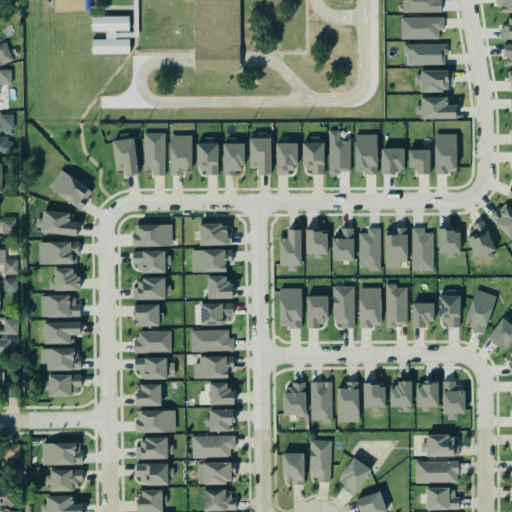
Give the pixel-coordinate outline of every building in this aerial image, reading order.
[(237,0),(238,70),(193,72),(192,0),(237,0)] [(440,12),(439,0),(402,0),(403,12),(440,12)] [(511,12),(511,0),(497,0),(497,12),(511,12)] [(129,15),(91,16),(92,31),(106,30),(106,39),(92,39),(92,54),(129,53),(129,38),(115,38),(115,30),(129,30),(129,15)] [(511,16),(508,17),(508,26),(502,25),(502,38),(511,38),(511,16)] [(444,17),(400,17),(400,38),(438,39),(438,30),(444,30),(444,17)] [(13,60),(6,41),(1,43),(0,41),(0,64),(0,65),(13,60)] [(405,65),(446,64),(445,43),(405,44),(405,65)] [(511,65),(511,43),(503,44),(504,66),(511,65)] [(11,69),(0,68),(0,83),(12,84),(11,69)] [(421,91),(448,91),(448,71),(415,71),(415,84),(421,84),(421,91)] [(421,96),(421,104),(416,104),(415,117),(456,118),(456,105),(447,104),(447,97),(421,96)] [(0,153),(10,153),(10,135),(0,135),(0,129),(13,129),(13,113),(0,113),(0,153)] [(350,138),(339,138),(339,130),(329,130),(329,172),(350,172),(350,138)] [(115,170),(124,169),(125,176),(137,174),(133,133),(120,134),(121,139),(112,140),(115,170)] [(165,173),(165,133),(144,133),(144,173),(165,173)] [(271,133),(257,133),(257,137),(249,138),(249,168),(257,168),(258,174),(271,174),(271,133)] [(434,133),(434,173),(457,172),(456,133),(434,133)] [(355,134),(355,173),(377,173),(377,134),(355,134)] [(191,135),(169,135),(170,175),(183,175),(183,169),(192,169),(191,135)] [(276,175),(291,174),(291,165),(298,165),(298,142),(288,142),(288,137),(276,137),(276,175)] [(302,142),(302,168),(311,168),(311,174),(323,174),(324,139),(310,138),(310,142),(302,142)] [(218,142),(196,143),(197,168),(205,168),(205,175),(218,174),(218,142)] [(223,143),(223,175),(236,174),(236,168),(245,168),(245,143),(223,143)] [(404,148),(381,148),(381,172),(403,172),(404,148)] [(430,149),(408,149),(408,167),(415,167),(415,173),(429,174),(430,149)] [(93,188),(58,170),(48,190),(83,208),(93,188)] [(511,239),(511,209),(504,202),(489,218),(511,239)] [(40,231),(77,236),(79,222),(68,221),(70,213),(43,209),(40,231)] [(16,233),(16,218),(1,218),(1,234),(16,233)] [(466,228),(473,257),(494,251),(486,222),(466,228)] [(200,245),(229,244),(229,223),(199,223),(200,245)] [(172,246),(172,224),(132,224),(133,246),(172,246)] [(360,266),(367,266),(367,270),(381,270),(380,227),(367,228),(367,232),(359,233),(360,266)] [(433,270),(433,232),(424,232),(424,227),(412,227),(412,270),(433,270)] [(279,235),(280,265),(287,265),(287,270),(294,270),(294,265),(301,265),(301,229),(287,229),(287,235),(279,235)] [(327,229),(305,229),(306,254),(313,254),(313,258),(327,258),(327,229)] [(460,229),(438,229),(438,253),(447,253),(447,255),(460,255),(460,229)] [(333,260),(354,260),(354,230),(332,230),(333,260)] [(407,261),(407,230),(385,230),(385,268),(400,267),(400,261),(407,261)] [(39,264),(78,263),(78,241),(39,242),(39,264)] [(0,264),(3,264),(3,274),(18,273),(18,259),(5,259),(5,248),(0,248),(0,264)] [(192,272),(226,271),(226,263),(232,263),(232,249),(192,250),(192,272)] [(165,272),(165,250),(133,251),(133,264),(139,264),(139,273),(165,272)] [(79,290),(79,275),(73,275),(73,268),(54,268),(55,280),(49,280),(49,290),(79,290)] [(207,298),(232,298),(232,282),(226,282),(225,276),(207,276),(207,298)] [(17,278),(4,278),(4,292),(18,292),(17,278)] [(134,278),(134,299),(165,299),(165,278),(134,278)] [(407,326),(407,287),(396,287),(396,283),(386,283),(386,326),(407,326)] [(354,286),(333,285),(333,326),(354,326),(354,286)] [(359,327),(381,326),(380,287),(358,287),(359,327)] [(279,288),(280,327),(302,327),(301,288),(279,288)] [(496,296),(476,289),(463,325),(484,332),(496,296)] [(459,327),(460,292),(440,291),(439,327),(459,327)] [(40,295),(41,317),(78,316),(78,295),(40,295)] [(328,321),(327,295),(306,296),(307,328),(320,328),(320,321),(328,321)] [(232,302),(200,303),(201,324),(232,323),(232,302)] [(434,302),(411,303),(412,325),(434,325),(434,302)] [(133,304),(134,326),(159,326),(158,304),(133,304)] [(511,340),(511,324),(503,317),(487,336),(504,350),(511,340)] [(18,319),(4,319),(4,326),(0,325),(0,354),(17,355),(18,319)] [(44,343),(70,343),(70,335),(80,334),(80,321),(44,322),(44,343)] [(234,351),(233,337),(229,337),(229,329),(190,330),(191,351),(234,351)] [(170,330),(135,331),(136,353),(171,352),(170,330)] [(46,370),(80,369),(79,347),(40,348),(41,363),(46,363),(46,370)] [(196,378),(228,378),(227,370),(234,370),(233,355),(195,356),(196,378)] [(166,357),(134,357),(135,370),(141,370),(141,379),(167,378),(166,357)] [(79,374),(48,375),(49,396),(79,395),(79,374)] [(311,419),(322,419),(322,423),(332,422),(332,381),(311,381),(311,419)] [(336,388),(337,422),(359,421),(358,381),(347,382),(348,388),(336,388)] [(438,381),(415,382),(416,406),(438,406),(438,381)] [(443,414),(465,413),(463,387),(455,387),(455,381),(442,381),(443,414)] [(227,382),(209,383),(210,404),(234,404),(234,389),(227,389),(227,382)] [(390,406),(402,406),(402,411),(411,411),(411,382),(389,382),(390,406)] [(161,405),(161,383),(137,384),(137,406),(161,405)] [(305,383),(284,384),(284,415),(306,415),(305,383)] [(363,409),(383,409),(384,383),(363,383),(363,409)] [(175,432),(175,409),(136,410),(136,432),(175,432)] [(234,409),(209,409),(209,431),(234,431),(234,409)] [(192,458),(230,457),(230,449),(235,449),(235,435),(192,436),(192,458)] [(426,455),(456,456),(456,435),(426,435),(426,455)] [(138,458),(168,458),(167,437),(137,437),(138,458)] [(330,480),(331,440),(311,439),(309,480),(330,480)] [(42,464),(82,464),(81,442),(42,443),(42,464)] [(4,445),(5,459),(20,458),(19,444),(4,445)] [(304,452),(282,453),(283,482),(304,482),(304,452)] [(370,469),(353,457),(336,483),(354,494),(370,469)] [(234,484),(234,462),(198,461),(198,483),(234,484)] [(415,482),(458,483),(458,461),(416,461),(415,482)] [(168,463),(137,464),(137,485),(168,484),(168,463)] [(81,469),(50,469),(50,490),(81,490),(81,469)] [(0,511),(21,511),(21,508),(15,508),(15,487),(0,487),(0,511)] [(458,495),(454,496),(454,487),(426,488),(426,509),(459,509),(458,495)] [(204,511),(235,510),(234,489),(203,489),(204,511)] [(137,511),(148,511),(163,511),(162,490),(137,491),(137,511)] [(356,498),(360,511),(386,511),(380,491),(356,498)] [(46,511),(82,511),(82,503),(75,503),(75,495),(46,496),(46,511)]
